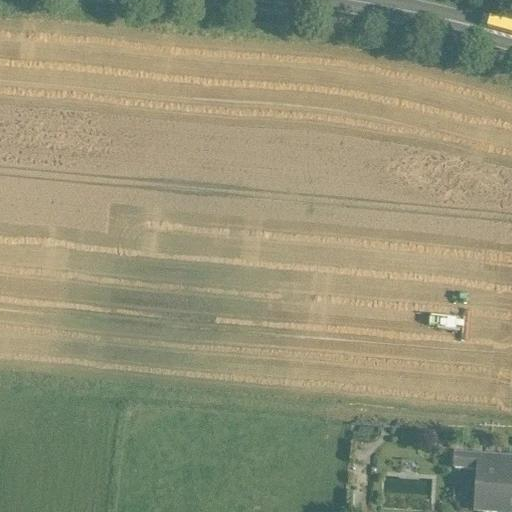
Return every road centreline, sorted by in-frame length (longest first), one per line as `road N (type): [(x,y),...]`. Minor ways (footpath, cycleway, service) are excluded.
road 1 (track): [(511,444),(0,402)]
road 2 (secondary): [(511,53),(349,15),(203,0)]
